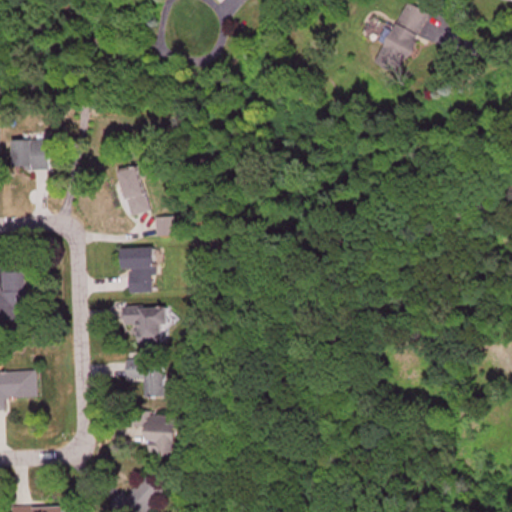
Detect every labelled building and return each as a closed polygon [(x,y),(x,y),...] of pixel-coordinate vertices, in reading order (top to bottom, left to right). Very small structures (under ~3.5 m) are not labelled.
[(435,15),(410,4),(383,66),(408,77),(435,15)] [(19,141),(19,172),(55,172),(55,141),(19,141)] [(136,216),(155,212),(146,169),(127,173),(136,216)] [(161,249),(130,251),(132,295),(163,294),(161,249)] [(36,274),(7,273),(6,295),(0,295),(0,319),(34,321),(36,274)] [(131,308),(131,327),(145,328),(144,344),(173,345),(174,309),(131,308)] [(178,388),(172,388),(172,368),(152,368),(152,399),(178,399),(178,388)] [(0,374),(0,413),(11,413),(10,401),(31,400),(30,373),(0,374)] [(154,458),(183,458),(183,419),(154,419),(154,458)] [(125,493),(112,509),(115,511),(155,511),(171,494),(151,477),(132,499),(125,493)]
